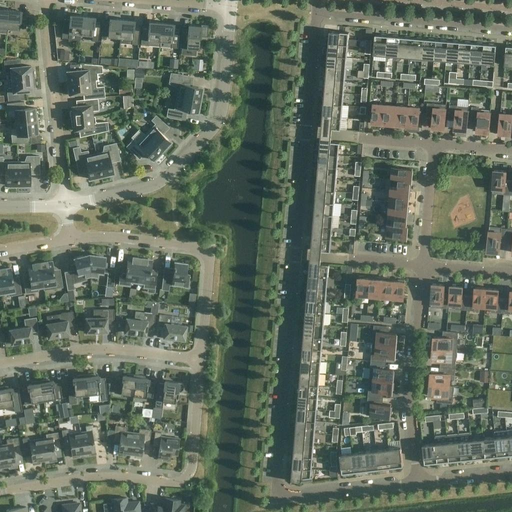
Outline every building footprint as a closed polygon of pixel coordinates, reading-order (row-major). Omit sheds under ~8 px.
[(0,32),(6,33),(9,10),(0,9),(0,32)] [(9,10),(6,33),(7,34),(7,29),(19,30),(19,28),(26,28),(27,16),(20,16),(21,11),(9,10)] [(69,34),(81,35),(82,16),(70,15),(69,20),(63,19),(62,38),(68,39),(69,34)] [(81,35),(93,36),(93,41),(99,41),(100,23),(94,22),(95,17),(82,16),(81,35)] [(120,38),(122,19),(109,18),(109,23),(103,23),(102,35),(108,35),(108,37),(120,38)] [(134,20),(122,19),(120,38),(132,39),(131,44),(138,45),(140,26),(134,25),(134,20)] [(159,46),(161,23),(149,22),(148,27),(142,26),(141,45),(159,46)] [(173,24),(161,23),(159,46),(178,48),(179,29),(173,29),(173,24)] [(182,29),(180,48),(199,50),(200,35),(206,36),(206,27),(201,26),(188,25),(188,30),(182,29)] [(365,47),(371,47),(371,40),(366,40),(348,39),(349,33),(329,31),(328,44),(348,45),(365,46),(365,47)] [(386,55),(388,36),(375,35),(373,54),(386,55)] [(400,37),(388,36),(386,55),(398,56),(400,37)] [(398,56),(410,57),(412,38),(400,37),(398,56)] [(424,39),(412,38),(410,57),(422,58),(424,39)] [(422,58),(434,59),(436,40),(424,39),(422,58)] [(448,41),(436,40),(434,59),(446,60),(448,41)] [(460,42),(448,41),(446,60),(458,61),(460,42)] [(458,61),(470,62),(471,43),(460,42),(458,61)] [(483,44),(471,43),(470,62),(482,63),(483,44)] [(328,44),(327,56),(347,57),(348,45),(328,44)] [(482,63),(495,64),(496,45),(483,44),(482,63)] [(326,68),(346,69),(347,57),(327,56),(326,68)] [(128,67),(137,67),(138,58),(129,57),(128,67)] [(138,58),(137,67),(147,68),(148,58),(138,58)] [(12,80),(34,78),(33,70),(31,70),(30,66),(16,67),(16,59),(4,60),(5,70),(5,71),(6,73),(11,72),(12,80)] [(66,71),(67,83),(90,81),(89,74),(102,73),(102,65),(80,64),(81,70),(66,71)] [(326,68),(325,80),(345,81),(346,69),(326,68)] [(179,89),(178,96),(200,100),(202,88),(188,85),(190,77),(176,74),(171,73),(169,83),(179,89)] [(34,78),(12,80),(13,88),(8,89),(7,90),(7,92),(8,101),(20,100),(19,92),(33,91),(33,86),(35,86),(34,78)] [(345,81),(325,80),(324,92),(344,93),(345,81)] [(91,88),(90,81),(67,83),(69,95),(83,94),(84,100),(85,100),(97,98),(105,97),(104,86),(91,88)] [(324,92),(323,104),(342,105),(344,93),(324,92)] [(198,113),(200,100),(178,96),(175,110),(168,109),(167,116),(169,117),(182,120),(184,110),(198,113)] [(70,111),(71,119),(95,117),(95,116),(92,117),(92,113),(93,111),(99,110),(97,98),(85,100),(85,105),(72,107),(72,111),(70,111)] [(16,123),(38,121),(37,114),(35,114),(35,108),(22,109),(21,102),(7,104),(8,117),(15,116),(16,123)] [(427,103),(426,116),(433,116),(432,127),(434,127),(434,129),(442,130),(442,128),(444,128),(446,105),(427,103)] [(323,104),(322,115),(341,117),(342,105),(323,104)] [(383,123),(385,105),(373,104),(372,124),(378,124),(379,123),(383,123)] [(395,126),(396,106),(385,105),(383,123),(388,123),(388,125),(395,126)] [(449,105),(448,118),(455,118),(454,129),(456,129),(456,131),(464,132),(464,130),(466,130),(468,106),(449,105)] [(396,106),(395,126),(401,126),(402,125),(406,125),(408,107),(396,106)] [(408,107),(406,125),(411,125),(411,127),(418,128),(419,108),(408,107)] [(472,107),(470,119),(477,120),(476,131),(481,131),(481,133),(488,134),(490,111),(479,110),(479,107),(472,107)] [(511,122),(511,115),(500,114),(498,135),(506,135),(506,133),(511,134),(511,123),(511,122)] [(340,130),(341,117),(322,115),(321,134),(319,154),(338,155),(339,143),(331,142),(331,135),(332,129),(340,130)] [(156,124),(146,135),(162,151),(171,142),(160,132),(166,126),(156,116),(151,120),(156,124)] [(95,117),(71,119),(72,127),(74,127),(74,130),(89,129),(89,135),(108,131),(107,122),(97,123),(95,121),(95,117)] [(39,127),(38,121),(16,123),(16,130),(10,130),(12,144),(28,143),(27,135),(37,134),(37,127),(39,127)] [(162,151),(146,135),(141,140),(135,138),(126,147),(137,157),(143,150),(153,160),(162,151)] [(96,154),(101,176),(114,173),(110,160),(119,158),(116,143),(104,146),(104,152),(96,154)] [(101,176),(96,154),(89,156),(88,151),(81,152),(79,147),(73,148),(77,167),(86,165),(89,179),(101,176)] [(337,167),(338,155),(319,154),(318,166),(337,167)] [(3,157),(0,156),(0,171),(5,171),(5,185),(18,185),(18,163),(3,163),(3,157)] [(18,163),(18,185),(30,185),(30,171),(39,171),(39,156),(27,156),(24,163),(18,163)] [(336,179),(337,167),(318,166),(317,178),(336,179)] [(392,179),(411,181),(412,169),(393,167),(392,179)] [(511,195),(511,183),(505,182),(506,171),(494,170),(492,189),(504,190),(504,195),(511,195)] [(317,178),(316,190),(335,191),(336,179),(317,178)] [(391,190),(410,192),(411,185),(409,185),(409,181),(411,181),(392,179),(391,190)] [(334,203),(335,191),(316,190),(315,202),(334,203)] [(390,202),(408,203),(408,199),(410,199),(410,192),(391,190),(390,202)] [(333,215),(334,203),(315,202),(314,213),(333,215)] [(389,213),(408,215),(409,208),(407,208),(408,203),(390,202),(389,213)] [(333,215),(314,213),(313,225),(332,227),(333,215)] [(388,225),(407,226),(406,226),(406,221),(408,222),(408,215),(389,213),(388,225)] [(331,239),(332,227),(313,225),(312,237),(331,239)] [(407,226),(388,225),(387,236),(406,238),(407,226)] [(500,241),(507,241),(508,229),(501,228),(501,233),(489,232),(487,251),(499,252),(500,241)] [(330,252),(331,239),(312,237),(310,256),(309,276),(328,277),(329,265),(320,264),(321,257),(321,251),(330,252)] [(72,275),(78,273),(78,275),(83,273),(84,278),(91,276),(89,255),(74,259),(77,270),(65,272),(68,290),(74,289),(72,275)] [(105,257),(89,255),(91,276),(97,277),(98,272),(103,273),(105,257)] [(131,281),(137,282),(140,258),(133,257),(132,258),(127,258),(126,270),(120,269),(118,283),(130,285),(131,281)] [(147,259),(140,258),(137,282),(143,283),(143,286),(148,287),(148,292),(154,293),(157,274),(151,273),(152,261),(147,260),(147,259)] [(40,262),(44,286),(44,290),(62,287),(60,273),(54,274),(52,262),(47,263),(47,261),(40,262)] [(37,287),(44,286),(40,262),(32,263),(32,265),(28,266),(29,278),(23,279),(26,293),(38,291),(37,287)] [(173,276),(164,275),(162,290),(168,290),(169,284),(188,287),(189,275),(186,275),(187,264),(174,262),(173,276)] [(0,268),(0,279),(2,293),(8,292),(9,296),(21,294),(19,279),(13,280),(11,269),(6,269),(6,268),(0,268)] [(309,276),(308,288),(327,289),(328,277),(309,276)] [(369,296),(370,278),(365,278),(365,276),(359,276),(357,295),(369,296)] [(380,297),(382,278),(375,277),(375,279),(370,278),(369,296),(380,297)] [(380,297),(391,298),(393,280),(388,280),(388,278),(382,278),(380,297)] [(398,281),(393,280),(391,298),(403,299),(405,280),(398,279),(398,281)] [(448,309),(449,304),(450,296),(444,296),(444,285),(432,284),(431,302),(437,303),(437,308),(448,309)] [(450,285),(450,296),(449,304),(455,304),(455,309),(467,310),(468,298),(462,297),(463,286),(460,286),(461,284),(453,284),(453,285),(450,285)] [(479,306),(485,307),(487,288),(475,287),(474,298),(468,298),(467,310),(479,311),(479,306)] [(326,301),(327,289),(308,288),(307,300),(326,301)] [(503,313),(504,301),(497,300),(498,289),(487,288),(485,307),(491,307),(491,312),(503,313)] [(511,290),(510,301),(504,301),(503,313),(511,314),(511,290)] [(307,300),(306,312),(325,313),(326,301),(307,300)] [(94,317),(85,318),(86,332),(108,332),(107,322),(114,322),(114,309),(93,310),(94,317)] [(126,318),(124,333),(146,335),(147,326),(154,327),(155,314),(135,311),(134,319),(126,318)] [(46,324),(48,338),(70,335),(68,326),(75,324),(73,312),(61,313),(62,321),(46,324)] [(324,325),(325,313),(306,312),(305,323),(324,325)] [(171,316),(159,314),(158,327),(164,328),(163,337),(185,340),(186,326),(170,324),(171,316)] [(25,327),(9,330),(12,344),(33,341),(31,331),(38,330),(36,317),(24,319),(25,327)] [(304,335),(323,337),(324,325),(305,323),(304,335)] [(374,325),(372,343),(396,345),(396,343),(398,343),(398,336),(396,335),(397,333),(386,332),(386,326),(374,325)] [(433,348),(452,350),(453,338),(458,338),(458,332),(445,331),(445,337),(434,336),(434,338),(432,338),(431,346),(433,346),(433,348)] [(322,349),(323,337),(304,335),(303,347),(322,349)] [(495,351),(494,337),(485,338),(486,352),(495,351)] [(371,361),(383,362),(384,356),(395,357),(396,345),(372,343),(371,361)] [(321,361),(322,349),(303,347),(302,359),(321,361)] [(451,356),(452,350),(433,348),(432,360),(443,361),(442,367),(455,368),(456,356),(451,356)] [(320,373),(321,361),(302,359),(301,372),(320,373)] [(371,361),(369,379),(393,381),(394,369),(383,368),(383,362),(371,361)] [(430,384),(449,385),(449,379),(454,380),(455,368),(442,367),(442,373),(431,372),(430,384)] [(491,378),(491,369),(482,369),(481,378),(491,378)] [(300,384),(319,385),(320,373),(301,372),(300,384)] [(94,374),(86,375),(88,395),(99,394),(100,400),(106,400),(107,400),(105,378),(104,378),(104,380),(99,380),(98,376),(94,376),(94,374)] [(133,395),(136,375),(127,374),(127,376),(123,375),(123,380),(117,380),(117,377),(116,377),(114,393),(115,393),(133,395)] [(76,396),(88,395),(86,375),(77,376),(77,378),(73,378),(74,383),(68,383),(68,381),(67,382),(69,404),(70,404),(77,403),(76,396)] [(136,375),(133,395),(151,398),(152,398),(154,382),(153,382),(153,384),(147,383),(148,379),(144,378),(144,376),(136,375)] [(49,379),(40,381),(43,401),(61,398),(62,398),(60,382),(59,383),(59,385),(53,386),(53,381),(49,381),(49,379)] [(369,379),(368,397),(380,398),(381,392),(392,393),(392,390),(394,391),(394,383),(393,383),(393,381),(369,379)] [(43,401),(40,381),(31,382),(32,384),(28,385),(29,390),(23,390),(23,388),(22,389),(24,404),(25,404),(43,401)] [(178,397),(179,392),(180,392),(181,392),(182,391),(183,390),(183,389),(184,389),(184,388),(184,387),(184,386),(183,385),(182,384),(182,383),(181,383),(180,383),(165,381),(164,383),(158,383),(155,407),(156,407),(162,408),(163,401),(175,403),(176,397),(178,397)] [(318,397),(319,385),(300,384),(299,395),(318,397)] [(448,397),(449,385),(430,384),(430,386),(428,385),(427,393),(429,393),(429,396),(440,397),(439,403),(452,404),(453,397),(448,397)] [(7,386),(0,387),(0,396),(2,408),(14,406),(15,412),(21,411),(21,412),(22,411),(18,389),(17,389),(18,391),(12,392),(11,388),(7,388),(7,386)] [(317,409),(318,397),(299,395),(298,407),(317,409)] [(365,400),(367,400),(366,415),(390,417),(390,415),(392,415),(392,407),(390,407),(391,405),(380,404),(380,398),(368,397),(355,396),(355,402),(361,402),(365,400)] [(298,407),(297,419),(316,421),(317,409),(298,407)] [(145,416),(153,417),(154,409),(146,408),(145,416)] [(315,433),(316,421),(297,419),(295,431),(315,433)] [(86,426),(87,431),(80,432),(84,454),(88,454),(88,455),(96,454),(93,441),(100,440),(97,426),(93,427),(93,425),(86,426)] [(125,454),(130,455),(133,433),(127,432),(127,427),(115,425),(113,441),(119,442),(118,455),(125,456),(125,454)] [(138,433),(133,433),(130,455),(134,455),(134,457),(141,458),(143,445),(149,445),(151,430),(139,428),(138,433)] [(84,454),(80,432),(68,434),(68,429),(61,430),(64,446),(70,445),(72,458),(79,457),(79,455),(84,454)] [(314,445),(315,433),(295,431),(294,443),(314,445)] [(161,433),(155,432),(153,446),(159,447),(158,458),(163,459),(163,460),(170,461),(171,454),(177,455),(179,439),(161,436),(161,433)] [(52,437),(41,439),(44,461),(49,460),(49,462),(56,460),(54,447),(60,446),(58,433),(52,434),(52,437)] [(470,433),(458,434),(461,460),(473,459),(471,439),(470,433)] [(449,461),(461,460),(458,434),(446,435),(447,442),(449,461)] [(434,436),(435,443),(437,462),(449,461),(447,442),(446,435),(434,436)] [(507,436),(495,437),(497,456),(509,455),(507,436)] [(40,462),(44,461),(41,439),(29,441),(28,437),(22,438),(24,452),(31,451),(33,464),(40,463),(40,462)] [(485,457),(497,456),(495,437),(483,438),(485,457)] [(7,443),(1,444),(5,467),(9,467),(10,468),(17,467),(15,454),(21,453),(18,438),(6,440),(7,443)] [(483,438),(471,439),(473,459),(485,457),(483,438)] [(294,443),(293,455),(313,457),(314,445),(294,443)] [(425,464),(437,462),(435,443),(423,444),(425,464)] [(390,468),(403,466),(401,447),(388,448),(390,468)] [(388,448),(376,450),(379,469),(390,468),(388,448)] [(379,469),(376,450),(364,451),(367,470),(379,469)] [(367,470),(364,451),(352,453),(355,472),(367,470)] [(342,473),(355,472),(352,453),(340,454),(342,473)] [(312,469),(313,457),(293,455),(292,467),(315,469),(312,469)] [(314,477),(315,469),(292,467),(291,481),(292,481),(292,480),(301,481),(301,482),(312,481),(313,477),(314,477)] [(111,499),(112,511),(139,511),(139,501),(127,503),(127,498),(111,499)] [(151,504),(149,511),(182,511),(183,510),(182,508),(180,507),(178,506),(179,500),(165,498),(164,506),(151,504)] [(80,511),(79,503),(62,505),(63,511),(80,511)]
